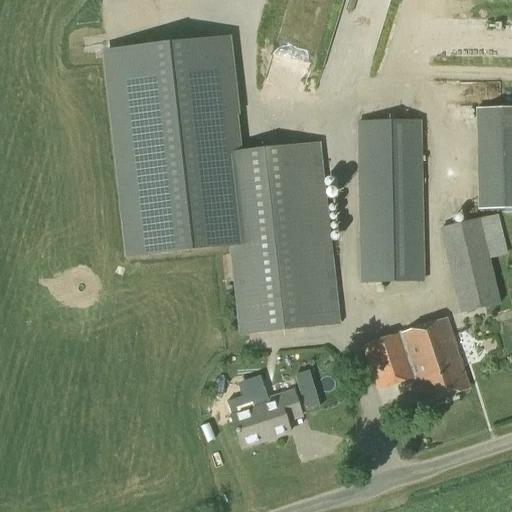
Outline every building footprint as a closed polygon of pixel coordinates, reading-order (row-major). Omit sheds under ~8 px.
[(477,209),(511,208),(511,107),(475,109),(477,209)] [(361,284),(422,283),(419,121),(358,123),(361,284)] [(240,337),(337,326),(317,145),(220,156),(240,337)] [(460,315),(500,305),(489,260),(507,255),(497,214),(439,229),(460,315)] [(469,389),(446,319),(363,347),(377,390),(414,378),(423,404),(469,389)] [(241,448),(290,433),(286,421),(302,416),(295,396),(231,416),(241,448)]
